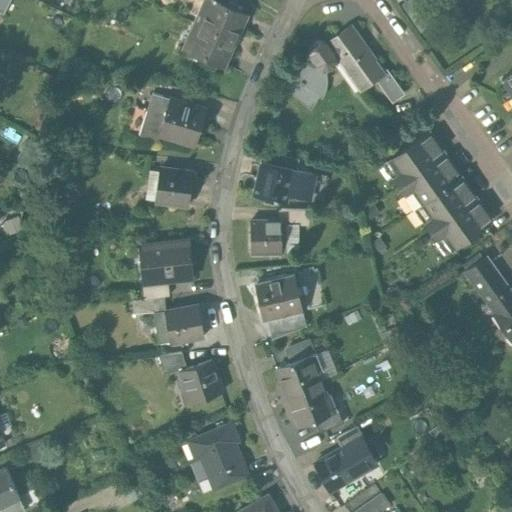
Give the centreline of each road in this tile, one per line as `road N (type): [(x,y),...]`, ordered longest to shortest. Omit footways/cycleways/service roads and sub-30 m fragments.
road 1 (residential): [(314,511),(253,393),(220,243),(230,163),(298,0)]
road 2 (residential): [(511,198),(368,0)]
